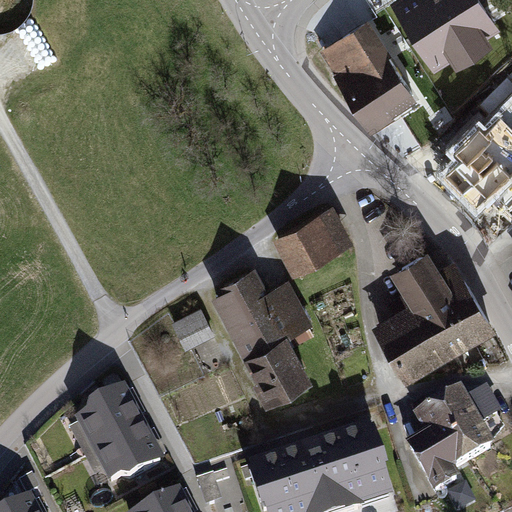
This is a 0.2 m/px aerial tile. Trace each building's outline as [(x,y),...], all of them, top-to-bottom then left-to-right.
[(406,0),(395,7),(434,72),(452,61),(457,70),(492,49),(486,38),(496,32),(476,0),(406,0)] [(394,116),(416,101),(364,23),(319,52),(373,133),(396,118),(394,116)] [(453,163),(437,175),(477,218),(497,201),(509,210),(511,207),(511,74),(481,106),(493,116),(483,126),(479,122),(446,155),(453,163)] [(347,244),(328,211),(279,240),(298,272),(347,244)] [(433,265),(426,252),(383,275),(402,310),(373,326),(406,386),(494,338),(449,256),(433,265)] [(269,296),(256,273),(213,295),(268,400),(305,381),(284,340),(310,326),(289,286),(269,296)] [(216,342),(202,313),(171,327),(185,357),(216,342)] [(96,448),(141,422),(122,386),(91,403),(80,418),(96,448)] [(462,388),(436,403),(468,463),(511,438),(511,434),(488,390),(468,400),(462,388)] [(468,463),(436,403),(411,416),(422,436),(401,448),(427,495),(455,480),(451,472),(468,463)] [(141,422),(96,448),(113,477),(132,474),(161,458),(141,422)] [(386,511),(365,445),(248,483),(257,511),(386,511)] [(187,511),(176,490),(136,511),(187,511)] [(36,511),(28,497),(0,511),(36,511)]
